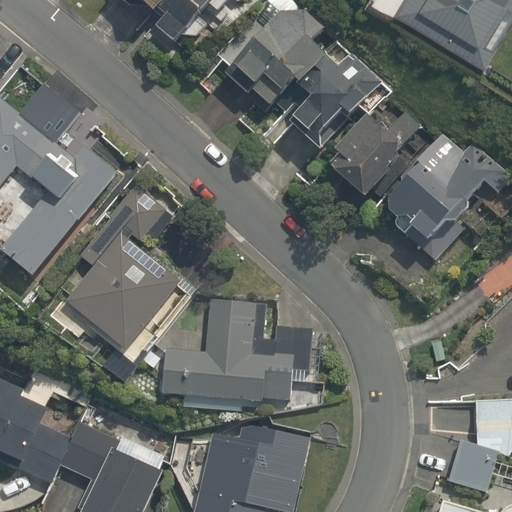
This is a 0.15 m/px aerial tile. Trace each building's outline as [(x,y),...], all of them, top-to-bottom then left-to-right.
[(123,0),(181,44),(214,0),(123,0)] [(511,0),(413,0),(403,15),(486,69),(511,29),(511,0)] [(281,107),(332,54),(319,42),(329,31),(302,5),(235,74),(259,96),(264,91),(281,107)] [(348,74),(336,61),(310,87),(322,99),(305,117),(324,137),(382,80),(363,60),(348,74)] [(10,252),(45,278),(127,172),(68,127),(80,111),(42,83),(18,114),(1,102),(0,103),(0,189),(16,169),(52,196),(10,252)] [(418,149),(380,118),(340,166),(378,198),(418,149)] [(498,193),(511,172),(473,145),(468,154),(445,138),(396,210),(444,243),(484,184),(498,193)] [(194,278),(148,241),(169,215),(144,194),(89,262),(96,268),(69,301),(132,353),(194,278)] [(308,375),(311,328),(278,326),(280,306),(211,301),(207,358),(170,355),(167,396),(290,406),(293,374),(308,375)] [(57,408),(0,383),(0,447),(31,461),(26,471),(52,483),(71,439),(48,429),(57,408)] [(480,445),(462,441),(452,483),(492,493),(502,455),(511,454),(511,396),(477,400),(480,445)] [(241,438),(215,434),(202,511),(271,511),(272,510),(281,511),(299,511),(312,436),(243,425),(241,438)] [(86,511),(157,511),(173,478),(112,450),(116,442),(84,427),(65,466),(101,483),(86,511)] [(511,511),(511,500),(508,499),(504,511),(488,511),(445,501),(441,511),(511,511)]
